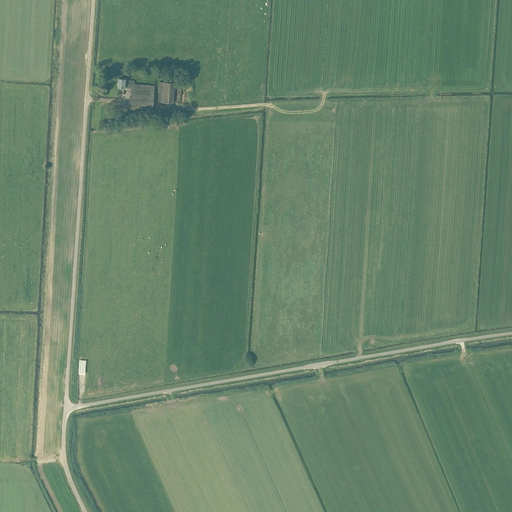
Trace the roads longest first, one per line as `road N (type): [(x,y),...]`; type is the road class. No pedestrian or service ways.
road 1 (unclassified): [(511,333),(66,409)]
road 2 (unclassified): [(66,409),(93,0)]
